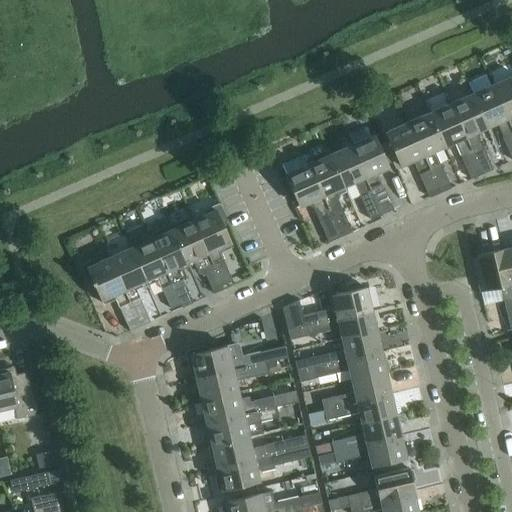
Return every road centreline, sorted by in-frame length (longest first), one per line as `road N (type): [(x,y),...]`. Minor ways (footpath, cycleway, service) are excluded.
road 1 (residential): [(138,356),(403,231)]
road 2 (residential): [(511,505),(461,293),(419,290)]
road 3 (residential): [(473,511),(419,290)]
road 4 (residential): [(175,511),(138,356)]
road 5 (residential): [(0,335),(36,327),(138,356)]
